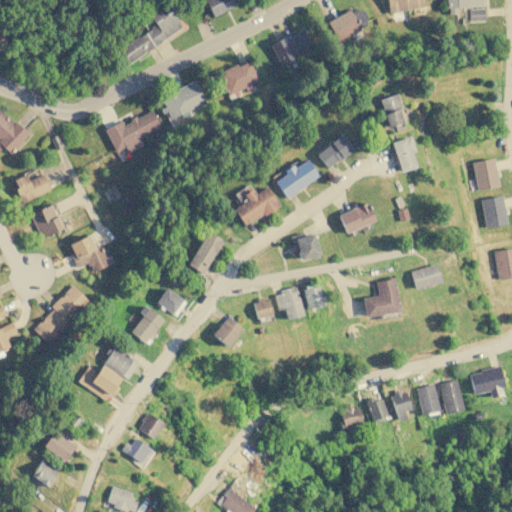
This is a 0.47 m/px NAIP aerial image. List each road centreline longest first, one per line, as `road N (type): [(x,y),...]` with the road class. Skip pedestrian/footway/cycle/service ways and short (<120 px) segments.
road 1 (residential): [(75,511),(108,432),(215,288),(415,252)]
road 2 (residential): [(178,511),(241,431),(274,404),(511,338)]
road 3 (residential): [(0,86),(71,111),(294,0)]
road 4 (residential): [(215,288),(245,250),(357,166),(372,166)]
road 5 (residential): [(511,157),(511,27)]
